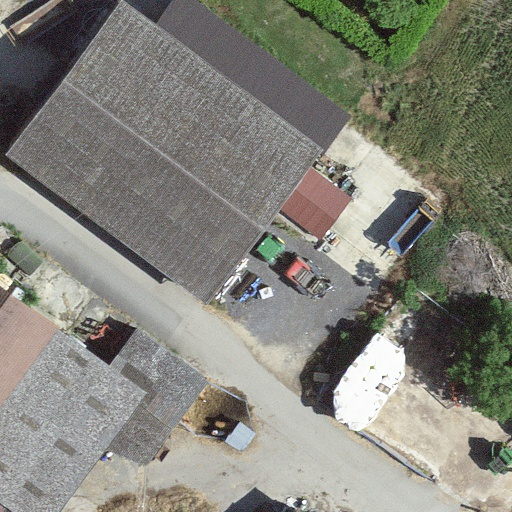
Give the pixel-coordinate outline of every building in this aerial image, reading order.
[(12,156),(212,302),(326,147),(125,2),(12,156)] [(50,287),(53,280),(53,272),(51,265),(45,260),(38,256),(30,256),(23,259),(17,264),(14,271),(14,279),(17,286),(22,292),(29,295),(37,295),(44,292),(50,287)] [(0,501),(14,511),(61,511),(152,391),(0,278),(0,501)] [(88,315),(91,308),(91,300),(89,293),(83,288),(76,284),(69,284),(61,287),(56,292),(53,299),(52,307),(55,314),(60,320),(67,323),(75,323),(83,320),(88,315)] [(128,346),(131,339),(131,332),(128,324),(123,319),(116,316),(108,316),(101,318),(95,323),(92,331),(92,338),(94,345),(100,351),(107,354),(115,355),(122,352),(128,346)]
